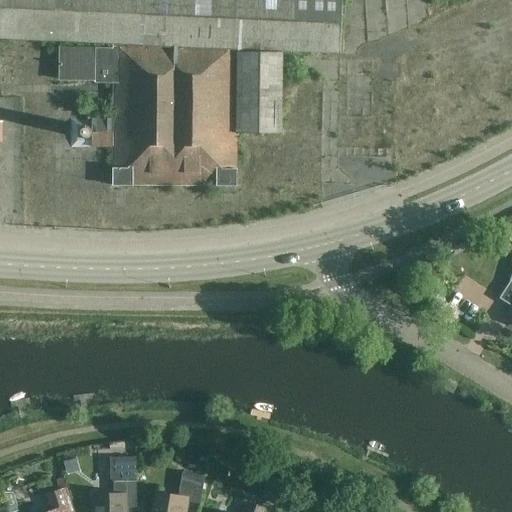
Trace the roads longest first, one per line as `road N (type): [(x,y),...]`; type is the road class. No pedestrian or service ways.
road 1 (tertiary): [(325,244),(152,269),(0,264)]
road 2 (residential): [(511,393),(344,294),(325,244)]
road 3 (tertiary): [(511,170),(325,244)]
